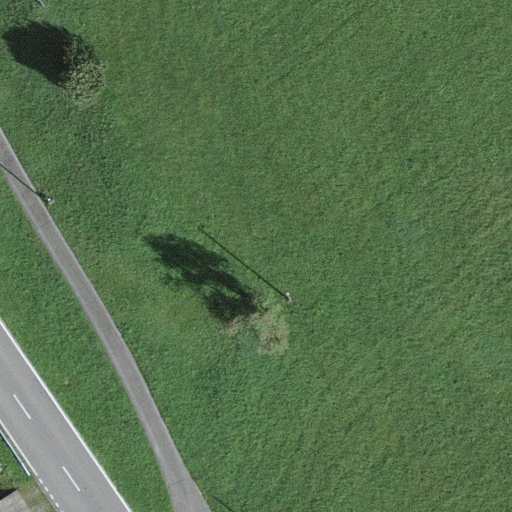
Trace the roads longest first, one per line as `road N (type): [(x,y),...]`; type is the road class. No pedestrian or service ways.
road 1 (track): [(0,142),(115,341),(192,511)]
road 2 (secondary): [(0,369),(94,511)]
